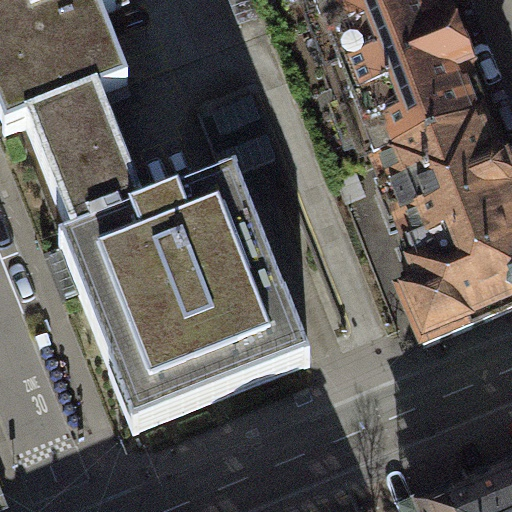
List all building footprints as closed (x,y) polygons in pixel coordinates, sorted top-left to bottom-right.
[(92,0),(0,0),(0,124),(4,134),(24,126),(96,98),(126,86),(92,0)] [(428,0),(366,0),(317,19),(308,23),(333,86),(343,82),(376,168),(479,127),(428,0)] [(308,0),(317,19),(366,0),(308,0)] [(56,249),(130,435),(308,365),(234,177),(142,213),(96,98),(24,126),(71,243),(56,249)] [(511,210),(479,127),(376,168),(417,270),(407,274),(415,294),(409,314),(421,346),(511,310),(511,210)] [(511,511),(511,473),(424,511),(511,511)]
